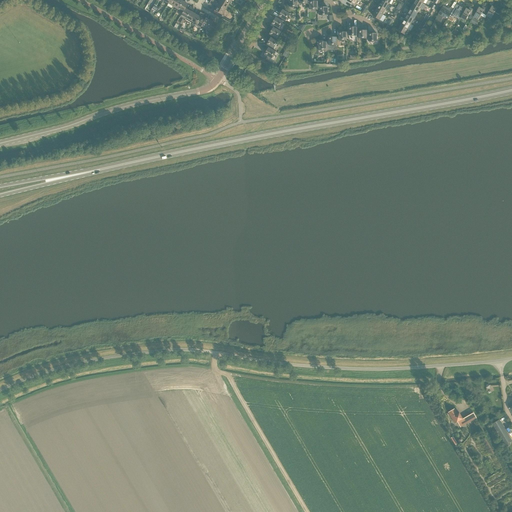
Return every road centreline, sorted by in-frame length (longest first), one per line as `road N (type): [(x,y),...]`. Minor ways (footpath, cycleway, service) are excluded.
road 1 (unclassified): [(0,390),(71,364),(180,349),(368,369),(511,358)]
road 2 (primary): [(81,173),(511,90)]
road 3 (tertiary): [(0,143),(205,90),(217,79)]
road 4 (residential): [(217,79),(80,0)]
